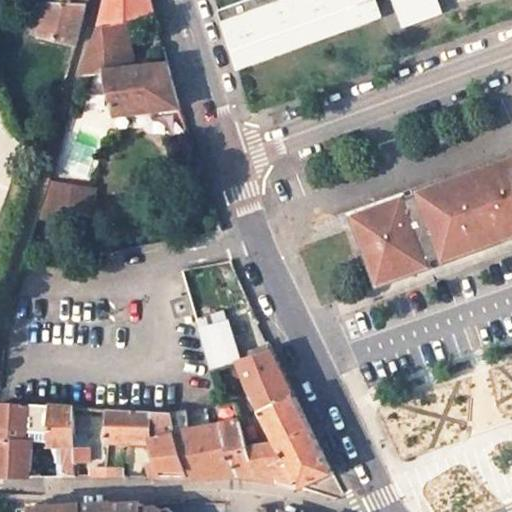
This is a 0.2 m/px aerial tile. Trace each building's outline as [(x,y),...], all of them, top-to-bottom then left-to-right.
[(106,0),(100,27),(126,21),(153,15),(148,0),(106,0)] [(250,0),(217,13),(221,24),(283,0),(250,0)] [(283,0),(221,24),(234,62),(380,9),(376,0),(283,0)] [(429,0),(396,0),(406,26),(435,15),(429,0)] [(49,3),(43,36),(77,45),(86,5),(49,3)] [(137,68),(126,21),(100,27),(82,76),(106,73),(116,116),(180,108),(167,64),(137,68)] [(511,157),(511,158),(510,155),(493,162),(493,164),(495,168),(481,173),(452,184),(438,189),(437,187),(419,193),(420,195),(407,200),(405,196),(359,213),(384,283),(430,266),(428,259),(441,254),(443,259),(461,253),(460,250),(474,245),(504,234),(511,231),(511,157)] [(479,169),(481,173),(495,168),(493,164),(479,169)] [(450,179),(436,184),(437,187),(438,189),(452,184),(450,179)] [(96,192),(48,182),(38,219),(91,227),(96,192)] [(461,253),(462,255),(476,250),(474,245),(460,250),(461,253)] [(200,328),(226,320),(223,311),(197,318),(200,328)] [(228,320),(226,320),(200,328),(212,370),(241,361),(238,353),(228,320)] [(274,351),(270,343),(238,353),(241,361),(274,351)] [(252,397),(261,413),(296,396),(274,351),(241,361),(252,397)] [(333,473),(296,396),(261,413),(277,443),(278,442),(286,458),(276,464),(286,483),(301,488),(333,473)] [(28,438),(29,404),(0,402),(0,475),(29,476),(33,438),(28,438)] [(33,438),(50,440),(51,406),(29,404),(28,438),(33,438)] [(61,447),(74,446),(74,407),(51,406),(50,440),(50,447),(61,447)] [(170,413),(108,409),(108,442),(151,443),(150,441),(177,435),(176,432),(170,413)] [(183,414),(170,413),(176,432),(188,429),(183,414)] [(246,444),(239,420),(221,423),(238,475),(259,479),(248,447),(246,444)] [(221,423),(188,429),(176,432),(177,435),(190,478),(206,478),(238,475),(221,423)] [(151,443),(158,470),(160,477),(190,478),(177,435),(150,441),(151,443)] [(277,443),(248,447),(259,479),(281,482),(286,483),(276,464),(286,458),(278,442),(277,443)] [(61,476),(74,476),(74,462),(74,446),(61,447),(61,476)] [(84,462),(84,447),(74,446),(74,462),(84,462)] [(108,477),(108,467),(90,467),(90,477),(108,477)] [(125,467),(108,467),(108,477),(125,477),(125,467)]
